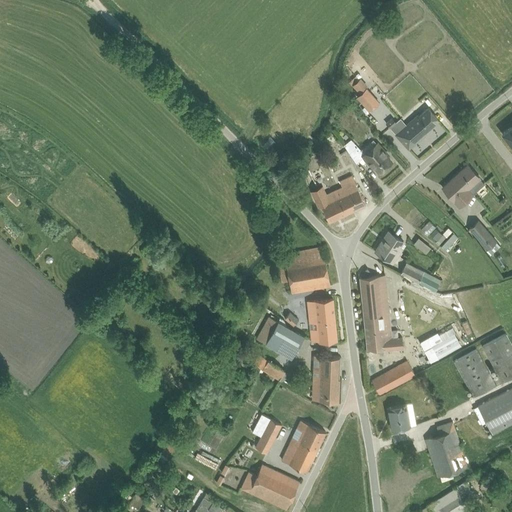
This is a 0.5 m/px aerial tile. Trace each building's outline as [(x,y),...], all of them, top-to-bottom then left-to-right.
[(369,111),(379,102),(367,86),(368,84),(361,77),(352,84),(359,93),(356,96),(369,111)] [(417,112),(395,132),(408,148),(426,132),(424,131),(438,119),(428,107),(419,114),(417,112)] [(397,122),(392,116),(385,121),(390,127),(397,122)] [(511,124),(502,132),(511,144),(511,124)] [(390,154),(378,140),(376,142),(373,139),(361,149),(357,146),(349,153),(356,162),(362,158),(372,170),(375,167),(379,172),(391,162),(387,156),(390,154)] [(480,178),(468,164),(442,186),(459,206),(473,194),(475,194),(476,193),(476,190),(479,187),(482,187),(484,186),(484,183),(480,178)] [(329,221),(365,204),(351,175),(339,180),(341,185),(325,193),(322,186),(312,191),(319,206),(322,205),(329,221)] [(497,239),(477,219),(468,227),(487,248),(486,249),(490,253),(500,244),(496,240),(497,239)] [(435,227),(429,233),(437,240),(438,239),(440,241),(445,235),(443,233),(442,234),(435,227)] [(400,246),(404,240),(388,230),(375,250),(393,262),(403,248),(400,246)] [(458,236),(453,232),(441,245),(441,246),(445,250),(458,236)] [(430,247),(419,237),(414,243),(426,253),(430,247)] [(289,280),(291,292),(330,284),(324,255),(321,256),(320,246),(298,250),(299,253),(288,255),(290,262),(278,264),(281,281),(289,280)] [(506,264),(499,253),(494,256),(501,267),(506,264)] [(406,260),(400,271),(434,290),(440,278),(406,260)] [(385,348),(403,347),(402,335),(391,337),(385,273),(360,276),(367,348),(384,346),(385,348)] [(294,306),(273,288),(263,301),(294,325),(299,318),(290,311),(294,306)] [(333,297),(307,299),(311,340),(318,339),(319,341),(337,340),(333,297)] [(163,310),(171,316),(176,310),(168,304),(163,310)] [(311,340),(268,316),(256,338),(291,358),(298,345),(306,348),(311,340)] [(511,343),(506,332),(482,345),(498,374),(492,377),(476,348),(455,359),(474,396),(511,374),(511,343)] [(259,354),(253,364),(282,382),(288,372),(259,354)] [(340,355),(313,354),(311,399),(338,400),(340,355)] [(407,359),(372,379),(379,393),(415,373),(407,359)] [(511,385),(477,404),(477,405),(473,407),(482,423),(486,421),(492,432),(511,421),(511,385)] [(392,427),(416,423),(412,402),(388,406),(392,427)] [(260,434),(255,445),(267,452),(282,424),(261,413),(252,430),(260,434)] [(281,458),(306,471),(325,430),(300,418),(281,458)] [(439,432),(424,437),(437,475),(467,466),(452,419),(436,425),(439,432)] [(161,452),(167,456),(176,444),(170,440),(161,452)] [(58,450),(65,455),(68,451),(62,446),(58,450)] [(230,466),(225,463),(221,472),(226,474),(230,466)] [(299,480),(261,463),(256,473),(248,470),(241,486),(286,508),(299,480)] [(224,476),(220,474),(216,482),(220,484),(224,476)] [(465,480),(427,504),(422,508),(424,511),(429,511),(431,511),(439,507),(441,511),(465,511),(469,510),(461,496),(471,490),(465,480)] [(130,502),(138,507),(145,496),(137,491),(130,502)] [(211,500),(214,496),(206,491),(193,511),(219,511),(223,507),(211,500)]
